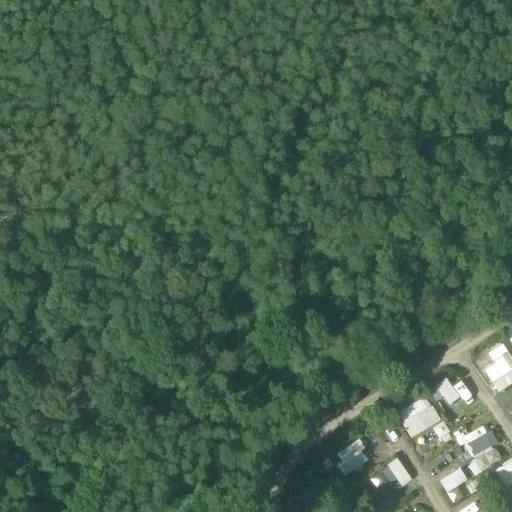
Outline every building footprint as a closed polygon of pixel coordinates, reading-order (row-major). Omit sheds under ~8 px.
[(486,352),(494,364),(483,370),(497,393),(511,383),(511,360),(501,342),(486,352)] [(447,405),(458,399),(446,377),(435,384),(447,405)] [(413,438),(440,420),(424,396),(397,414),(413,438)] [(471,459),(498,443),(486,423),(459,439),(471,459)] [(336,465),(342,476),(370,460),(358,440),(336,452),(341,462),(336,465)] [(432,472),(450,463),(447,455),(428,464),(432,472)] [(380,470),(395,489),(410,477),(395,458),(380,470)] [(433,476),(448,494),(467,479),(452,461),(433,476)] [(490,477),(498,496),(511,489),(511,482),(506,469),(490,477)] [(380,472),(370,479),(382,498),(393,492),(380,472)]
